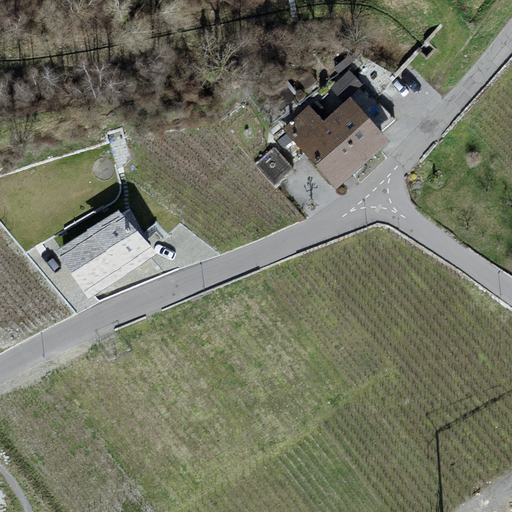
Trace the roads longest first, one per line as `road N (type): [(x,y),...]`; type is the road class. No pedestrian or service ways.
road 1 (residential): [(0,369),(320,228),(373,191)]
road 2 (residential): [(511,38),(373,191)]
road 3 (residential): [(373,191),(511,291)]
